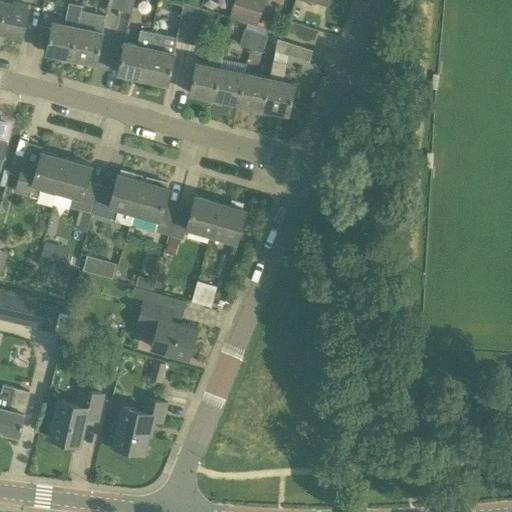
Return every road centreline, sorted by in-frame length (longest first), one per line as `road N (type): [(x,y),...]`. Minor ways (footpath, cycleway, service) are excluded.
road 1 (residential): [(170,511),(308,169)]
road 2 (residential): [(308,169),(0,80)]
road 3 (residential): [(308,169),(377,0)]
road 4 (tertiary): [(156,511),(0,493)]
